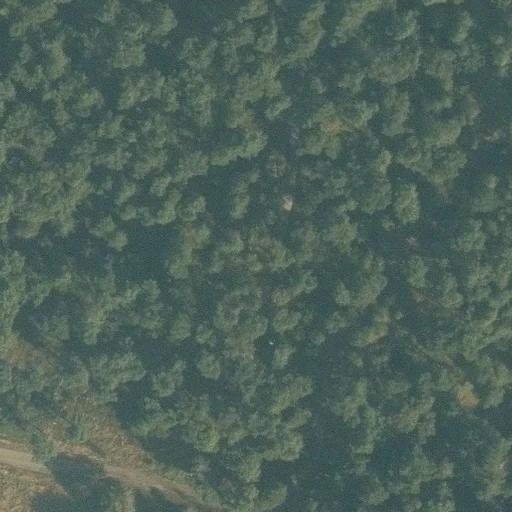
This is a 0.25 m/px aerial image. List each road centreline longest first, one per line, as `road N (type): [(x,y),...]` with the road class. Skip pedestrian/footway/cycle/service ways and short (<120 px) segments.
road 1 (track): [(319,0),(277,191),(281,230),(202,511)]
road 2 (track): [(0,461),(178,511)]
